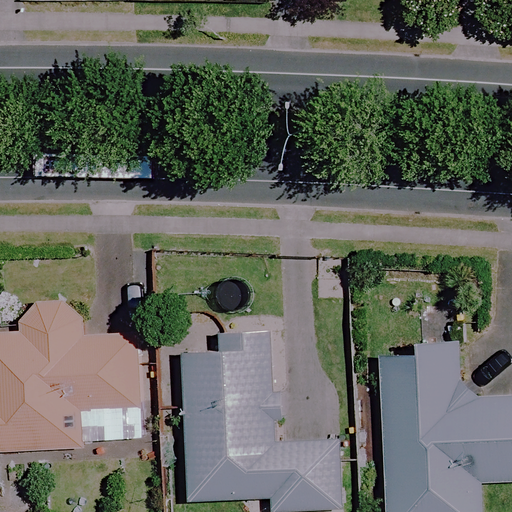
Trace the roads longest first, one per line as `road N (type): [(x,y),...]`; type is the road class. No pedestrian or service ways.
road 1 (secondary): [(0,77),(122,71),(511,95)]
road 2 (secondary): [(511,178),(297,165),(0,163)]
